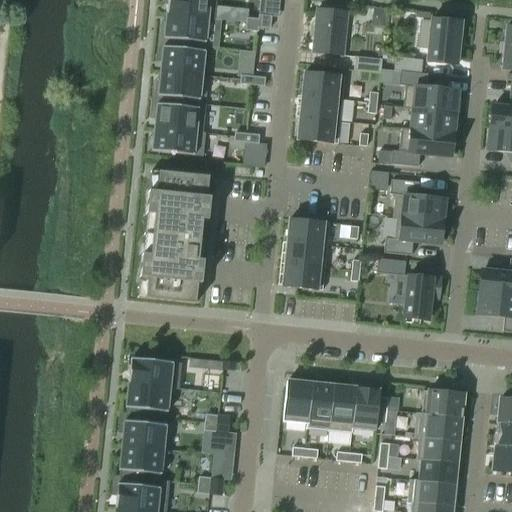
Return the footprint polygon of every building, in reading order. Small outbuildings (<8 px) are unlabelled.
[(167,0),(166,16),(207,20),(214,21),(215,0),(167,0)] [(347,14),(316,11),(311,53),(342,56),(347,14)] [(163,40),(163,44),(204,48),(204,44),(205,44),(205,42),(204,42),(207,20),(166,16),(163,39),(162,38),(162,40),(163,40)] [(258,16),(258,20),(257,28),(269,29),(271,17),(258,16)] [(258,20),(246,19),(245,31),(257,32),(257,28),(258,20)] [(427,49),(425,63),(457,66),(461,24),(430,21),(430,23),(420,22),(418,48),(427,49)] [(511,71),(511,29),(505,28),(500,71),(511,71)] [(203,52),(204,48),(163,44),(162,48),(161,48),(161,49),(162,49),(160,72),(201,77),(203,53),(204,53),(204,52),(203,52)] [(381,61),(354,58),(353,71),(379,74),(381,61)] [(391,72),(399,72),(420,74),(421,61),(393,58),(391,72)] [(157,100),(197,104),(198,101),(199,101),(199,100),(198,100),(201,77),(160,72),(157,96),(156,96),(156,97),(157,97),(157,100)] [(402,109),(454,114),(456,92),(425,89),(427,75),(399,72),(398,86),(404,87),(402,109)] [(303,74),(301,96),(341,100),(343,78),(303,74)] [(239,84),(251,86),(252,77),(240,76),(239,84)] [(252,77),(251,86),(263,87),(264,79),(252,77)] [(489,129),(511,131),(511,83),(510,84),(507,108),(492,107),(489,129)] [(369,93),(368,104),(376,104),(377,94),(369,93)] [(341,100),(301,96),(298,118),(339,123),(341,100)] [(156,106),(154,129),(202,134),(205,105),(197,104),(157,100),(156,105),(155,105),(155,106),(156,106)] [(375,115),(376,104),(368,104),(367,114),(375,115)] [(382,120),(390,120),(391,108),(383,107),(382,120)] [(400,129),(400,130),(452,136),(454,114),(402,109),(402,110),(411,111),(409,130),(400,129)] [(339,123),(298,118),(296,141),(336,145),(339,123)] [(204,134),(202,134),(154,129),(152,151),(151,151),(151,152),(202,157),(204,134)] [(511,131),(489,129),(487,152),(511,154),(511,131)] [(450,158),(452,136),(400,130),(397,153),(391,152),(390,165),(417,168),(419,155),(450,158)] [(233,142),(245,143),(246,135),(234,134),(233,142)] [(258,136),(246,135),(245,143),(257,144),(258,136)] [(366,147),(367,136),(359,135),(358,147),(366,147)] [(137,299),(194,305),(197,284),(200,285),(202,262),(197,261),(201,221),(207,221),(209,198),(206,198),(208,178),(150,171),(150,173),(158,174),(156,193),(148,192),(145,215),(153,216),(149,256),(141,255),(139,278),(147,279),(145,297),(137,297),(137,299)] [(392,218),(440,223),(443,200),(416,198),(418,184),(390,181),(389,195),(394,196),(392,218)] [(440,223),(392,218),(392,219),(396,219),(394,241),(384,240),(383,254),(410,257),(412,243),(438,245),(440,223)] [(285,243),(326,247),(328,225),(288,220),(285,243)] [(349,227),(348,239),(356,240),(357,228),(349,227)] [(283,265),(323,269),(326,247),(285,243),(283,265)] [(403,277),(405,263),(377,260),(376,274),(403,277)] [(479,294),(511,297),(511,260),(509,260),(508,274),(481,271),(479,294)] [(351,261),(350,271),(358,272),(359,262),(351,261)] [(323,269),(283,265),(281,287),(321,291),(323,269)] [(357,283),(358,272),(350,271),(349,282),(357,283)] [(403,320),(427,322),(430,298),(438,299),(440,280),(407,277),(403,320)] [(511,297),(479,294),(476,316),(503,319),(501,333),(511,333),(511,297)] [(127,384),(128,384),(168,388),(168,389),(178,390),(180,364),(153,361),(154,355),(137,353),(136,360),(130,359),(129,360),(130,360),(127,384)] [(234,364),(222,362),(221,370),(233,371),(234,364)] [(286,382),(281,422),(305,425),(305,429),(306,430),(311,384),(286,382)] [(125,409),(125,415),(165,419),(166,412),(167,412),(167,411),(166,411),(168,389),(168,388),(128,384),(125,407),(124,408),(125,409)] [(306,430),(328,432),(333,387),(311,384),(306,430)] [(355,389),(333,387),(328,432),(350,434),(355,389)] [(351,434),(352,429),(374,432),(375,423),(376,410),(378,398),(378,391),(355,389),(350,434),(351,434)] [(422,391),(420,414),(460,418),(462,396),(422,391)] [(387,399),(378,398),(376,410),(385,411),(387,399)] [(496,425),(511,426),(511,401),(498,400),(496,425)] [(385,411),(376,410),(375,423),(384,424),(385,411)] [(458,440),(460,418),(420,414),(415,414),(412,436),(458,440)] [(164,426),(165,419),(125,415),(124,422),(123,422),(123,423),(124,423),(121,447),(162,451),(166,452),(169,426),(164,426)] [(205,415),(204,423),(228,426),(229,418),(205,415)] [(227,434),(228,426),(204,423),(203,431),(227,434)] [(511,426),(496,425),(494,445),(511,447),(511,426)] [(415,459),(456,463),(458,440),(412,436),(412,439),(417,440),(415,459)] [(378,457),(386,458),(388,445),(379,444),(378,457)] [(511,447),(494,445),(491,471),(511,473),(511,447)] [(161,454),(162,451),(121,447),(119,470),(118,470),(118,471),(119,471),(118,477),(158,481),(159,475),(160,475),(160,474),(159,474),(161,454)] [(303,458),(304,449),(291,448),(290,457),(303,458)] [(304,449),(303,458),(315,460),(316,451),(304,449)] [(335,462),(347,463),(348,454),(336,453),(335,462)] [(348,454),(347,463),(360,464),(361,455),(348,454)] [(386,458),(378,457),(376,469),(385,470),(386,458)] [(417,481),(453,485),(456,463),(415,459),(415,461),(419,462),(417,481)] [(115,509),(115,510),(136,511),(164,511),(168,482),(158,481),(118,477),(118,484),(117,484),(117,486),(115,509)] [(197,486),(221,488),(222,480),(198,478),(197,486)] [(417,481),(408,480),(406,503),(451,508),(453,485),(417,481)] [(221,488),(197,486),(196,494),(208,495),(220,496),(221,488)] [(373,500),(382,501),(384,488),(375,487),(373,500)] [(381,511),(382,501),(373,500),(372,511),(381,511)] [(450,511),(451,508),(406,503),(405,504),(410,504),(409,511),(450,511)]
